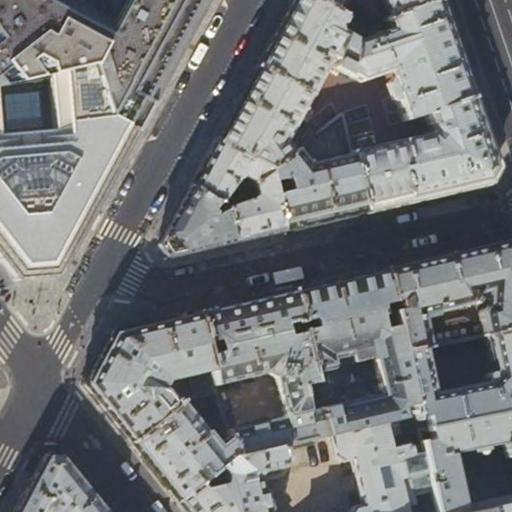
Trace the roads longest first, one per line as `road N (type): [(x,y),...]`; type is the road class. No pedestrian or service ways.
road 1 (residential): [(100,276),(128,291),(511,211)]
road 2 (residential): [(249,0),(100,276)]
road 3 (residential): [(100,276),(43,382)]
